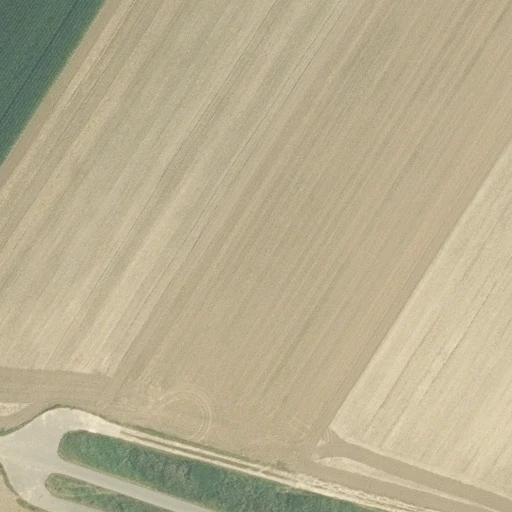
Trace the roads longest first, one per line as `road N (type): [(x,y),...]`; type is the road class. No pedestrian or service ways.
road 1 (track): [(69,511),(27,492),(29,459),(49,428),(66,419),(403,511)]
road 2 (track): [(0,450),(187,511)]
